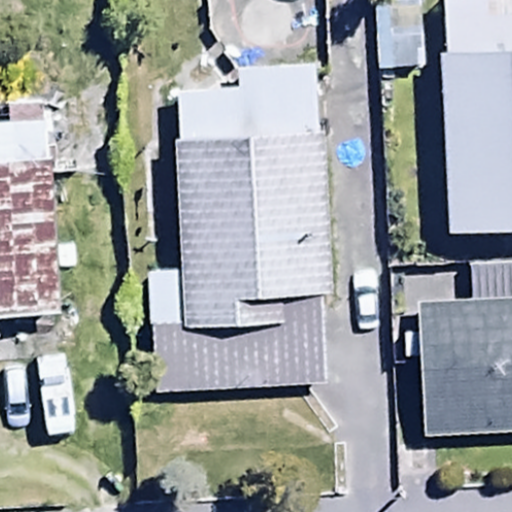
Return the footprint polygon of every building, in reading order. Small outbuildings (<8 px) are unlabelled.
[(419,70),(414,0),(384,0),(389,72),(419,70)] [(511,0),(437,0),(440,53),(434,54),(442,231),(511,227),(511,0)] [(324,389),(314,69),(229,72),(229,89),(171,90),(177,268),(140,269),(141,328),(148,328),(150,394),(324,389)] [(0,320),(58,317),(44,99),(0,101),(0,320)] [(511,263),(465,266),(466,301),(417,304),(424,439),(511,434),(511,263)]
